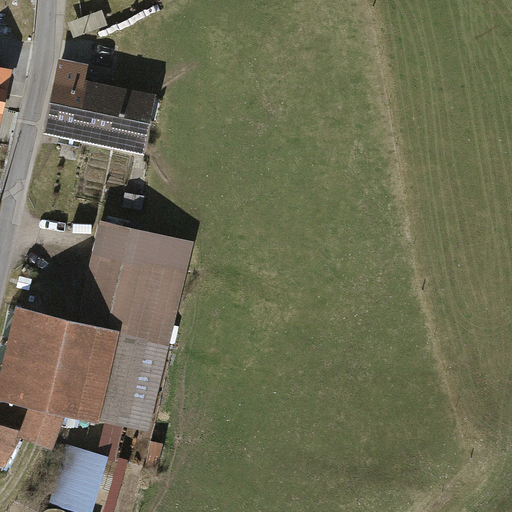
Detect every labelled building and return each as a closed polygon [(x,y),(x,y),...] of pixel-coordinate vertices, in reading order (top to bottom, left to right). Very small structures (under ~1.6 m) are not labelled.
[(64,62),(50,133),(57,135),(92,141),(130,149),(152,153),(162,99),(156,97),(159,82),(128,76),(126,86),(86,78),(88,66),(64,62)] [(14,71),(0,68),(0,132),(14,71)] [(78,323),(19,308),(0,375),(0,400),(28,407),(26,415),(20,431),(0,425),(0,469),(5,471),(18,437),(23,438),(53,450),(66,415),(148,433),(198,244),(105,220),(78,323)] [(92,510),(110,447),(75,438),(58,500),(92,510)] [(96,511),(115,511),(128,448),(110,445),(96,511)]
